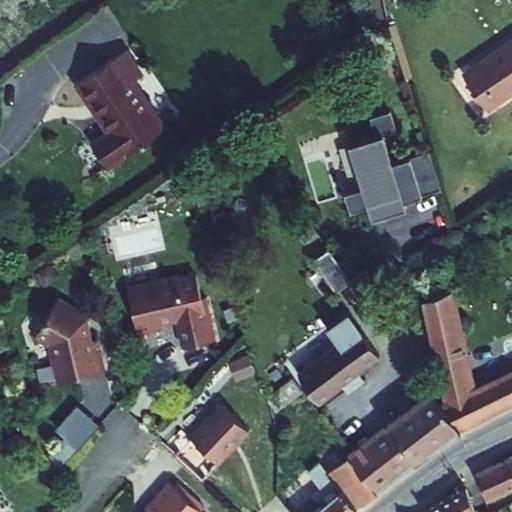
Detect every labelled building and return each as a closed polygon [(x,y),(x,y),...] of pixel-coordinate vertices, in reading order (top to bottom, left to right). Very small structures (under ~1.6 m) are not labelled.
[(0,0),(0,65),(86,9),(79,0),(0,0)] [(511,35),(470,66),(493,98),(511,85),(511,35)] [(77,80),(108,129),(91,140),(107,164),(165,127),(135,79),(145,72),(128,47),(77,80)] [(462,70),(486,104),(493,98),(470,66),(462,70)] [(399,125),(393,105),(372,111),(378,130),(351,138),(363,180),(346,185),(351,203),(368,198),(372,212),(406,201),(404,195),(423,190),(412,151),(394,156),(385,129),(399,125)] [(442,184),(431,146),(412,151),(423,190),(442,184)] [(350,274),(328,241),(312,252),(335,285),(350,274)] [(124,279),(133,321),(159,316),(158,312),(172,309),(178,337),(210,331),(205,308),(202,309),(193,265),(176,269),(175,266),(149,271),(149,274),(124,279)] [(468,372),(450,285),(421,293),(427,314),(445,404),(455,417),(511,390),(511,361),(476,378),(474,371),(468,372)] [(50,357),(54,374),(101,363),(95,336),(89,337),(83,310),(74,305),(76,303),(55,290),(33,327),(48,336),(51,350),(53,352),(50,357)] [(375,350),(341,305),(320,321),(332,338),(293,366),(314,395),(336,379),(341,385),(358,373),(353,366),(375,350)] [(396,405),(381,418),(411,454),(455,417),(445,404),(429,383),(412,397),(402,385),(388,396),(396,405)] [(220,399),(189,431),(216,457),(247,425),(220,399)] [(76,402),(54,426),(76,446),(98,422),(76,402)] [(381,418),(373,425),(403,460),(411,454),(381,418)] [(373,425),(366,432),(395,467),(403,460),(373,425)] [(366,432),(345,447),(347,450),(373,485),(395,467),(366,432)] [(347,450),(326,466),(353,502),(373,485),(347,450)] [(483,491),(511,479),(511,470),(506,452),(474,465),(483,491)] [(301,511),(341,511),(353,502),(326,466),(317,455),(310,460),(312,464),(306,469),(316,483),(304,493),(312,503),(301,511)] [(172,480),(167,476),(143,502),(148,506),(142,511),(198,511),(195,509),(202,501),(175,477),(172,480)] [(464,479),(425,506),(427,511),(457,511),(473,502),(464,479)]
